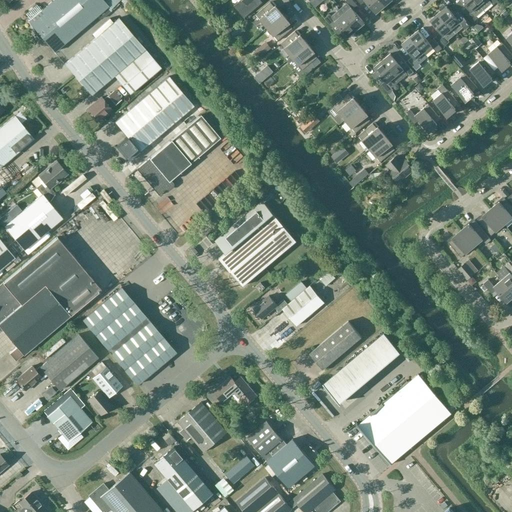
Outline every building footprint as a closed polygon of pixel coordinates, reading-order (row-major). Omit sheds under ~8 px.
[(37,3),(26,12),(31,18),(28,21),(36,34),(38,33),(54,52),(108,6),(103,0),(52,0),(42,9),(37,3)] [(253,0),(242,0),(244,1),(236,8),(244,18),(258,6),(253,0)] [(364,23),(364,22),(363,22),(354,11),(358,7),(352,0),(346,0),(345,1),(346,3),(339,9),(356,30),(364,23)] [(384,6),(378,0),(356,0),(361,5),(365,1),(376,13),(384,6)] [(484,10),(475,0),(460,0),(469,9),(464,13),(472,23),(477,19),(476,17),(484,10)] [(475,0),(484,10),(492,4),(493,5),(498,1),(497,0),(475,0)] [(283,14),(278,9),(277,10),(270,2),(256,15),(267,28),(283,14)] [(443,5),(438,9),(440,12),(438,13),(442,18),(448,25),(450,27),(456,34),(464,27),(465,29),(471,25),(462,15),(457,18),(447,6),(445,7),(443,5)] [(348,37),(356,30),(339,9),(331,16),(329,14),(324,19),(333,28),(337,25),(348,37)] [(509,13),(505,9),(500,13),(504,18),(509,13)] [(448,41),(456,34),(438,13),(430,20),(431,22),(431,21),(440,33),(436,37),(444,47),(449,42),(448,41)] [(286,20),(287,19),(283,14),(267,28),(278,41),(292,28),(286,20)] [(161,68),(145,49),(118,18),(64,63),(91,94),(114,75),(130,94),(161,68)] [(80,33),(84,38),(98,26),(95,21),(80,33)] [(228,26),(223,30),(227,35),(232,30),(228,26)] [(237,27),(230,34),(234,39),(242,32),(237,27)] [(427,58),(435,51),(437,53),(442,49),(433,39),(429,43),(418,30),(410,37),(427,58)] [(295,31),(280,44),(291,57),(307,43),(303,38),(302,40),(295,31)] [(482,43),(475,35),(469,40),(476,48),(482,43)] [(420,64),(427,58),(410,37),(402,44),(403,45),(412,56),(408,60),(416,70),(421,66),(420,64)] [(266,42),(253,53),(259,59),(272,48),(266,42)] [(502,70),(507,65),(506,64),(511,58),(511,54),(501,42),(488,54),(502,70)] [(307,43),(291,57),(298,65),(302,70),(317,58),(310,49),(311,48),(307,43)] [(457,53),(452,57),(461,67),(466,63),(457,53)] [(401,66),(391,55),(390,54),(382,61),(399,81),(407,75),(409,77),(414,72),(405,62),(401,66)] [(487,80),(496,73),(483,58),(470,69),(483,85),(488,81),(487,80)] [(391,88),(399,81),(382,61),(373,68),(384,80),(380,84),(388,94),(392,91),(393,90),(391,88)] [(267,65),(262,70),(267,77),(273,72),(267,65)] [(465,101),(470,96),(469,95),(477,88),(465,73),(451,85),(465,101)] [(139,151),(193,106),(168,77),(115,122),(129,139),(139,151)] [(437,89),(441,93),(433,100),(447,116),(452,112),(451,110),(459,104),(443,84),(437,89)] [(101,96),(85,109),(96,123),(112,110),(111,108),(121,100),(113,90),(103,99),(101,96)] [(360,106),(356,101),(355,102),(348,94),(334,107),(340,114),(335,117),(335,120),(339,124),(345,120),(360,106)] [(428,132),(433,127),(432,126),(441,119),(428,104),(415,116),(410,109),(405,113),(414,124),(419,120),(428,132)] [(363,112),(365,111),(360,106),(345,120),(356,133),(370,120),(363,112)] [(201,114),(171,140),(190,163),(220,137),(201,114)] [(303,124),(301,126),(307,132),(312,128),(316,124),(320,121),(315,114),(303,124)] [(24,123),(21,125),(14,116),(0,128),(0,166),(33,139),(26,130),(29,128),(24,123)] [(385,135),(381,131),(380,132),(373,123),(358,136),(369,149),(385,135)] [(388,141),(389,140),(385,135),(369,149),(380,162),(395,150),(388,141)] [(127,161),(139,151),(129,139),(118,149),(127,161)] [(171,140),(136,169),(158,196),(167,188),(164,185),(190,163),(171,140)] [(332,156),(337,162),(347,153),(343,147),(332,156)] [(396,158),(397,157),(396,156),(386,165),(391,170),(389,171),(398,182),(414,169),(405,159),(401,161),(399,161),(396,158)] [(46,199),(47,198),(54,192),(50,187),(67,173),(56,160),(38,175),(31,181),(36,187),(42,194),(46,199)] [(368,175),(363,170),(357,175),(361,180),(368,175)] [(93,181),(83,190),(88,195),(98,186),(93,181)] [(80,188),(65,201),(72,209),(87,195),(80,188)] [(63,217),(47,198),(46,199),(42,194),(4,225),(24,249),(63,217)] [(491,209),(504,224),(511,217),(511,207),(505,199),(497,206),(496,204),(491,209)] [(232,247),(273,212),(263,200),(221,234),(232,247)] [(87,204),(84,208),(94,219),(97,215),(87,204)] [(491,235),(504,224),(491,209),(486,213),(487,214),(479,221),(491,235)] [(296,240),(285,226),(273,212),(232,247),(219,258),(242,286),(296,240)] [(61,229),(79,249),(83,245),(81,243),(87,237),(72,219),(67,224),(61,229)] [(486,244),(491,240),(475,221),(466,227),(465,226),(461,230),(474,246),(482,240),(486,244)] [(461,257),(474,246),(461,230),(456,235),(457,236),(448,243),(461,257)] [(23,355),(46,334),(100,288),(56,237),(0,285),(0,328),(16,346),(9,352),(16,360),(23,355)] [(0,268),(15,257),(0,238),(0,268)] [(495,243),(490,247),(494,252),(498,252),(500,250),(495,243)] [(457,269),(467,280),(477,272),(467,260),(457,269)] [(511,262),(511,260),(504,266),(496,273),(502,279),(502,280),(511,291),(511,262)] [(511,297),(511,291),(502,280),(494,286),(488,279),(483,284),(480,287),(484,292),(487,289),(492,294),(496,290),(507,302),(511,297)] [(301,282),(293,288),(299,295),(307,288),(301,282)] [(258,293),(264,288),(265,288),(260,283),(254,288),(258,293)] [(283,309),(297,326),(324,302),(310,286),(307,288),(299,295),(288,304),(283,309)] [(121,288),(83,321),(119,364),(123,369),(137,385),(175,352),(121,288)] [(288,304),(284,299),(277,305),(269,296),(253,309),(262,319),(275,308),(279,313),(283,309),(288,304)] [(323,369),(361,337),(348,321),(310,353),(323,369)] [(339,401),(337,399),(398,348),(384,332),(324,383),(323,383),(338,402),(339,401)] [(59,391),(97,358),(78,335),(39,367),(36,370),(32,365),(16,379),(26,391),(45,374),(59,391)] [(121,386),(104,367),(105,366),(101,362),(87,373),(101,390),(99,392),(103,397),(105,395),(107,398),(121,386)] [(373,390),(394,375),(389,368),(376,377),(378,379),(369,385),(373,390)] [(390,463),(451,412),(419,374),(358,424),(356,422),(390,463)] [(245,406),(256,396),(241,378),(235,383),(230,378),(213,392),(222,403),(234,392),(245,406)] [(103,397),(99,392),(98,391),(87,401),(100,415),(111,406),(103,397)] [(42,408),(50,397),(43,392),(35,403),(42,408)] [(68,442),(90,423),(69,398),(47,417),(68,442)] [(15,416),(19,420),(31,406),(28,403),(15,416)] [(204,453),(227,433),(201,403),(178,422),(204,453)] [(262,456),(282,439),(267,421),(247,438),(262,456)] [(171,435),(165,440),(170,445),(176,440),(171,435)] [(286,445),(282,439),(262,456),(266,461),(275,454),(286,445)] [(293,440),(286,445),(275,454),(266,461),(289,487),(314,465),(293,440)] [(174,511),(191,511),(213,494),(174,447),(154,464),(169,481),(157,491),(174,511)] [(0,470),(8,464),(0,453),(0,470)] [(255,465),(247,456),(229,472),(236,481),(255,465)] [(162,511),(129,472),(108,490),(103,484),(89,496),(102,511),(109,511),(112,510),(113,511),(162,511)] [(265,478),(248,493),(263,511),(288,511),(297,504),(304,511),(309,511),(314,508),(317,511),(328,511),(340,502),(332,492),(335,490),(322,474),(293,499),(294,500),(288,505),(265,478)] [(212,486),(222,498),(227,494),(217,482),(212,486)] [(45,511),(47,511),(31,492),(20,502),(24,507),(18,511),(45,511)] [(263,511),(248,493),(236,503),(243,511),(263,511)]
